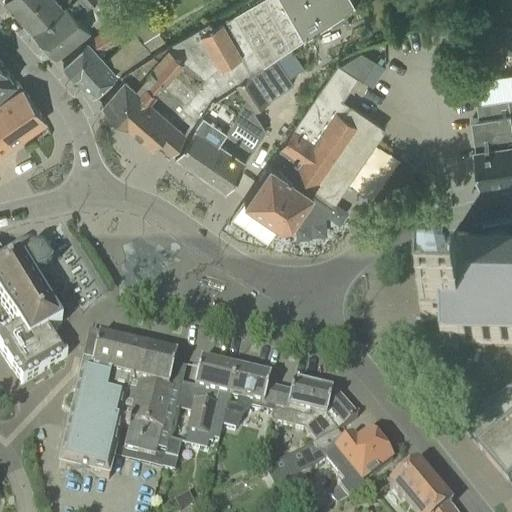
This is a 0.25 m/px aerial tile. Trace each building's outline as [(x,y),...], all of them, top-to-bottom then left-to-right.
[(6,0),(32,29),(31,30),(33,32),(72,0),(6,0)] [(72,0),(33,32),(56,57),(87,28),(78,18),(99,0),(72,0)] [(174,152),(175,153),(213,96),(215,98),(234,84),(275,57),(355,4),(352,0),(256,0),(235,13),(188,39),(186,40),(192,49),(206,76),(202,81),(175,121),(160,141),(174,152)] [(117,71),(120,75),(168,45),(151,19),(133,30),(135,33),(104,61),(100,57),(104,52),(101,49),(125,32),(119,22),(88,41),(63,62),(92,94),(117,71)] [(112,112),(127,125),(148,99),(149,99),(183,60),(202,81),(206,76),(192,49),(186,40),(188,39),(186,35),(168,45),(120,75),(125,79),(116,89),(115,88),(102,103),(112,112)] [(331,207),(332,205),(385,128),(343,99),(358,78),(363,81),(376,60),(361,51),(339,65),(336,63),(245,201),(280,225),(291,224),(292,220),(295,222),(323,217),(330,207),(331,207)] [(213,96),(175,153),(225,187),(266,127),(255,109),(292,84),(275,57),(234,84),(215,98),(213,96)] [(0,59),(0,93),(17,79),(5,67),(6,66),(0,59)] [(175,121),(202,81),(183,60),(149,99),(148,99),(127,125),(150,145),(156,137),(160,141),(175,121)] [(511,75),(478,81),(477,102),(479,117),(473,118),(477,147),(476,147),(482,180),(511,175),(511,75)] [(0,130),(9,145),(46,120),(23,87),(0,102),(0,130)] [(0,151),(9,145),(0,130),(0,151)] [(296,223),(295,237),(310,238),(311,224),(296,223)] [(3,265),(0,259),(0,351),(22,386),(67,357),(56,341),(58,340),(54,333),(52,334),(51,333),(61,326),(30,276),(33,274),(36,278),(45,275),(51,268),(40,250),(31,253),(24,260),(26,264),(23,266),(17,256),(3,265)] [(511,262),(460,261),(460,257),(459,255),(457,254),(455,253),(453,253),(451,254),(449,255),(448,257),(447,262),(443,261),(442,283),(422,283),(421,323),(441,323),(441,346),(445,346),(445,349),(446,351),(447,353),(449,354),(451,355),(453,355),(455,354),(457,352),(458,350),(458,346),(511,347),(511,262)] [(113,457),(162,469),(169,441),(185,374),(173,371),(176,357),(89,337),(82,368),(58,469),(107,481),(113,457)] [(220,431),(228,399),(235,371),(200,363),(194,391),(195,391),(192,404),(195,405),(184,447),(206,453),(208,445),(212,446),(213,442),(218,443),(220,431)] [(272,416),(278,392),(267,389),(270,380),(235,371),(228,399),(220,431),(221,431),(222,429),(234,432),(249,410),(272,416)] [(272,416),(274,417),(273,424),(306,432),(316,444),(337,434),(357,420),(336,396),(293,385),(290,395),(278,392),(272,416)] [(511,392),(462,429),(507,483),(511,492),(511,392)] [(344,485),(339,489),(335,483),(324,491),(336,507),(365,492),(361,486),(391,463),(369,434),(355,444),(352,439),(345,445),(337,434),(316,444),(267,470),(277,489),(314,470),(325,461),(344,485)] [(181,444),(169,441),(162,469),(161,471),(174,474),(181,444)] [(452,511),(450,508),(416,467),(389,490),(407,511),(452,511)]
